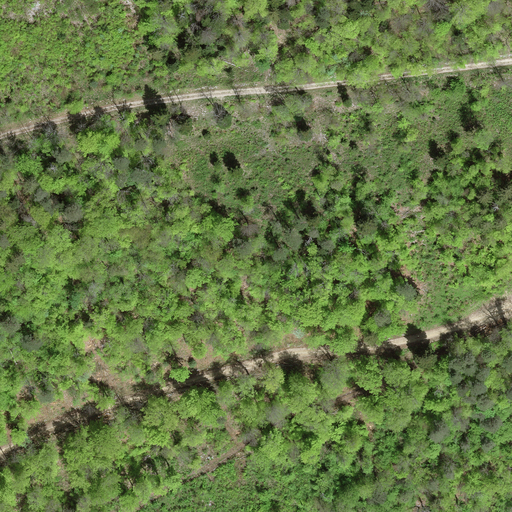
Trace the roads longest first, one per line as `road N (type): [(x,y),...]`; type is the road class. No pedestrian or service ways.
road 1 (track): [(0,451),(131,398),(277,354),(407,340),(511,309)]
road 2 (track): [(511,61),(153,102),(0,136)]
road 3 (track): [(133,511),(248,436),(457,347),(511,310)]
